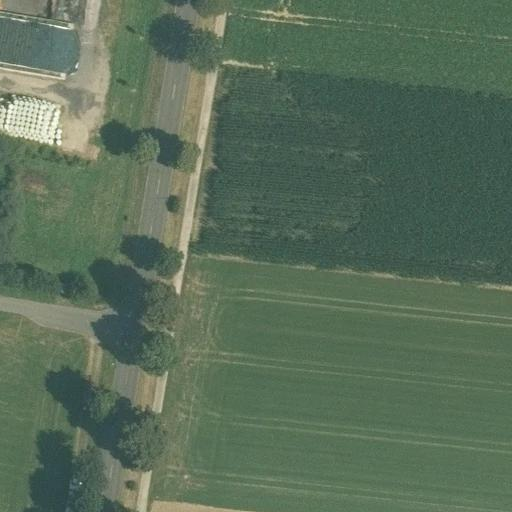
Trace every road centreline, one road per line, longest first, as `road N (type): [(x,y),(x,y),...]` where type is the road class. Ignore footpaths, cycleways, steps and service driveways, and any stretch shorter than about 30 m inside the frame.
road 1 (tertiary): [(190,0),(103,511)]
road 2 (track): [(141,511),(224,0)]
road 3 (track): [(102,322),(68,511)]
road 4 (track): [(134,325),(0,305)]
